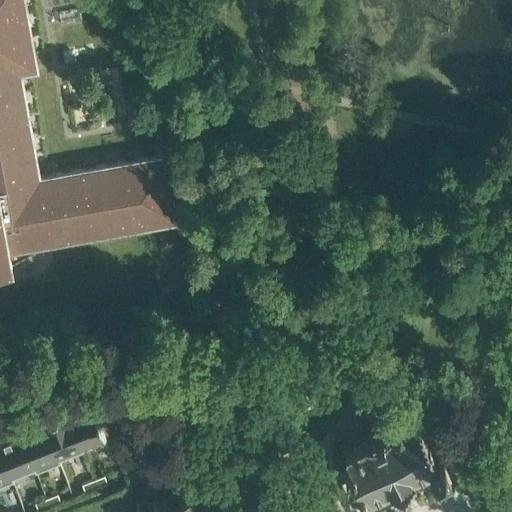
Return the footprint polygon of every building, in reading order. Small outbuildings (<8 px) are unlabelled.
[(0,0),(0,269),(10,268),(9,261),(13,261),(11,252),(8,252),(7,248),(178,217),(175,203),(186,201),(181,174),(170,176),(166,152),(38,175),(19,69),(35,67),(23,0),(0,0)] [(104,435),(89,397),(88,398),(88,399),(66,408),(66,407),(65,407),(79,443),(81,448),(105,438),(104,435)] [(81,448),(79,443),(65,407),(41,416),(56,453),(58,459),(82,450),(81,448)] [(344,471),(346,476),(348,480),(357,484),(360,482),(366,495),(389,484),(390,486),(395,483),(397,486),(409,481),(407,477),(413,474),(412,473),(431,464),(433,467),(448,460),(442,447),(434,451),(416,413),(344,448),(350,461),(347,462),(344,471)] [(58,459),(56,453),(41,416),(41,417),(41,418),(18,426),(32,462),(35,469),(36,471),(59,462),(58,459)] [(35,469),(32,462),(18,426),(0,433),(0,448),(9,471),(11,478),(35,469)] [(11,478),(9,471),(0,448),(0,484),(12,480),(11,478)] [(107,481),(104,474),(93,478),(96,486),(107,481)] [(96,486),(93,478),(82,483),(85,490),(96,486)] [(207,511),(207,495),(192,496),(192,487),(151,489),(152,498),(137,499),(137,511),(207,511)] [(60,500),(57,492),(46,497),(49,504),(60,500)] [(46,497),(35,501),(38,509),(49,504),(46,497)]
